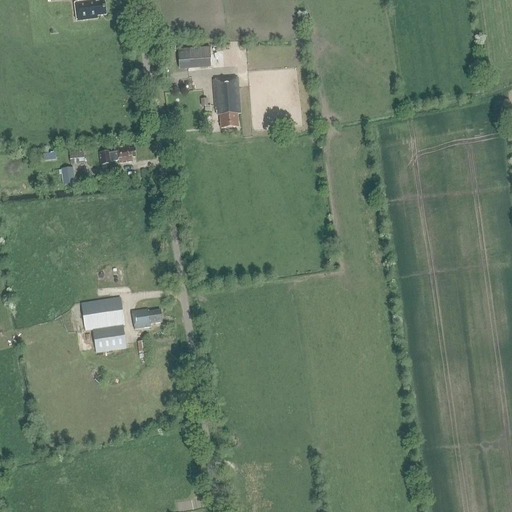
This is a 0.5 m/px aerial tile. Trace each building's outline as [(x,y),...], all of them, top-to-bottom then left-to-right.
[(95,1),(78,3),(80,22),(97,19),(97,17),(106,16),(104,2),(95,3),(95,1)] [(211,66),(209,47),(197,48),(199,67),(211,66)] [(238,115),(241,115),(239,80),(213,82),(215,113),(217,112),(217,117),(219,117),(220,130),(238,130),(238,115)] [(110,163),(115,162),(116,165),(127,164),(127,162),(131,162),(131,158),(133,158),(132,149),(127,150),(127,147),(113,149),(114,153),(109,154),(109,152),(98,154),(100,166),(110,164),(110,163)] [(84,164),(84,153),(69,154),(70,165),(84,164)] [(75,184),(73,168),(60,170),(62,186),(75,184)] [(124,326),(121,298),(81,304),(85,332),(93,331),(96,354),(126,350),(123,326),(124,326)] [(151,325),(161,324),(159,313),(148,315),(147,311),(131,313),(134,331),(151,328),(151,325)] [(146,358),(144,342),(137,343),(139,359),(146,358)]
